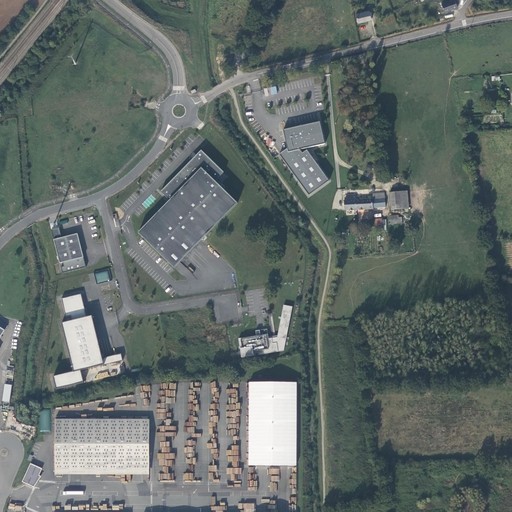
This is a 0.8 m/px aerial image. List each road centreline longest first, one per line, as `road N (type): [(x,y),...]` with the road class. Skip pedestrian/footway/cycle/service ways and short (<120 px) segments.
road 1 (tertiary): [(456,24),(252,74),(208,95)]
road 2 (tertiary): [(170,122),(128,179),(40,213),(0,242)]
road 3 (tertiary): [(108,0),(174,58),(178,97)]
